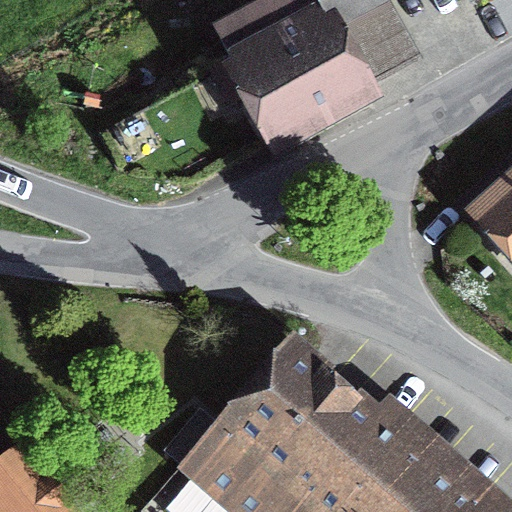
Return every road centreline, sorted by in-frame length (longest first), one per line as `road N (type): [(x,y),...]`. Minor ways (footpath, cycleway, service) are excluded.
road 1 (residential): [(161,255),(379,139)]
road 2 (residential): [(390,321),(161,255)]
road 3 (residential): [(379,139),(390,321)]
road 4 (tertiary): [(161,255),(0,181)]
road 5 (tertiary): [(0,255),(50,264),(161,255)]
road 6 (residential): [(379,139),(511,71)]
road 7 (residential): [(511,403),(390,321)]
